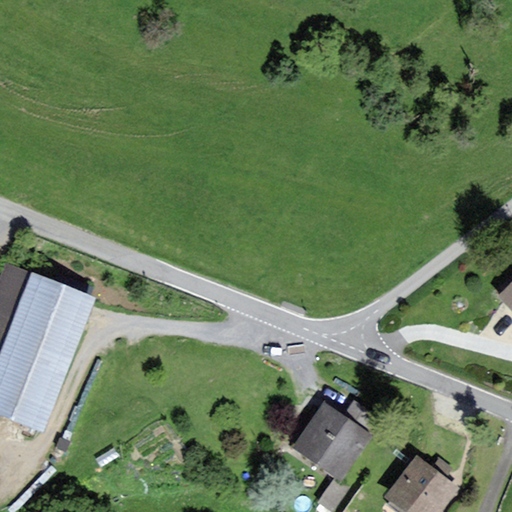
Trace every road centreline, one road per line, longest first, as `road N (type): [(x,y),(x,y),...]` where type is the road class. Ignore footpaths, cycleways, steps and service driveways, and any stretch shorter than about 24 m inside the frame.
road 1 (tertiary): [(0,207),(340,339)]
road 2 (unclassified): [(340,339),(511,208)]
road 3 (tertiary): [(340,339),(511,411)]
